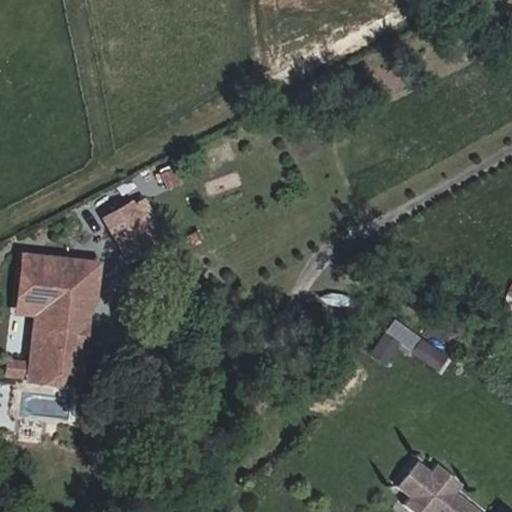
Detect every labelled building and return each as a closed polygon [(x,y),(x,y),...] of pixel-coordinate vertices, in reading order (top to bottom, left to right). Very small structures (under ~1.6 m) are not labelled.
[(153,247),(131,207),(108,220),(130,260),(153,247)] [(80,385),(89,303),(73,301),(74,291),(70,291),(73,260),(23,254),(17,305),(43,308),(35,380),(54,382),(56,386),(74,387),(80,385)] [(89,303),(93,262),(73,260),(70,291),(74,291),(73,301),(89,303)] [(390,319),(374,355),(390,363),(397,346),(436,364),(445,344),(390,319)] [(21,378),(23,361),(8,360),(6,376),(21,378)] [(474,511),(452,493),(458,485),(434,466),(428,474),(414,463),(395,487),(408,497),(402,505),(410,511),(474,511)]
